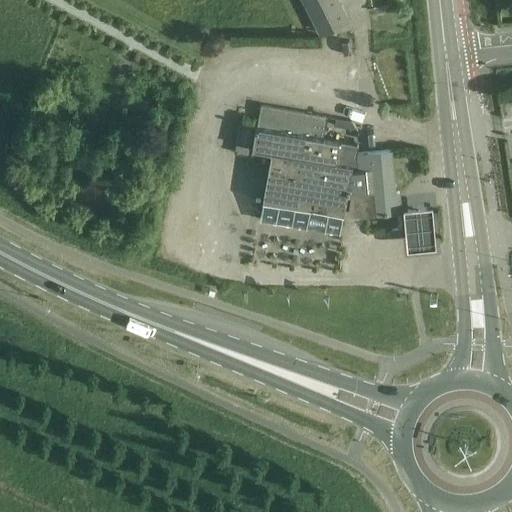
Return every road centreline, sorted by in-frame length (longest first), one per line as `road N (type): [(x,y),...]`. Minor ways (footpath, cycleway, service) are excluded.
road 1 (primary): [(405,421),(60,288),(0,255)]
road 2 (tertiary): [(449,56),(476,295)]
